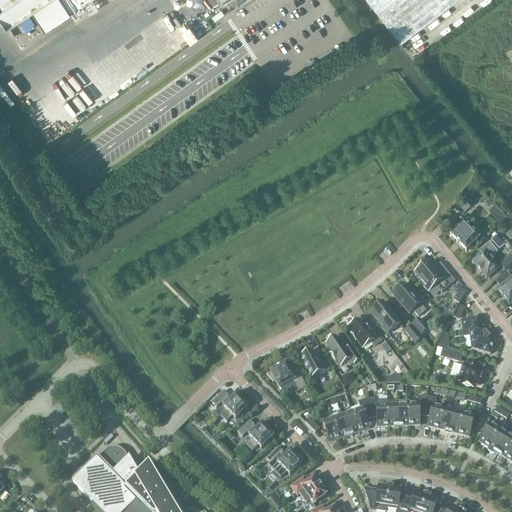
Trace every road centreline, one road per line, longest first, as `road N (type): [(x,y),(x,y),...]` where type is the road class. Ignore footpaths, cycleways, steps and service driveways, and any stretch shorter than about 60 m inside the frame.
road 1 (residential): [(511,335),(423,236),(333,309),(228,367)]
road 2 (residential): [(153,442),(91,366),(73,364),(0,437)]
road 3 (residential): [(511,488),(466,458),(429,447),(368,449),(327,469)]
road 4 (residential): [(327,469),(414,473),(493,511)]
road 5 (unknown): [(140,0),(43,63),(0,55)]
road 6 (residential): [(327,469),(228,367)]
